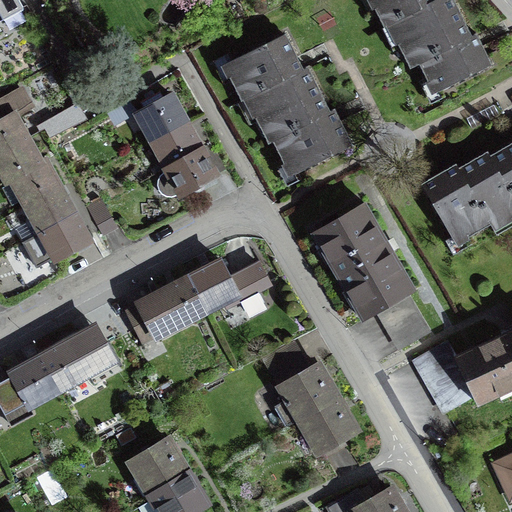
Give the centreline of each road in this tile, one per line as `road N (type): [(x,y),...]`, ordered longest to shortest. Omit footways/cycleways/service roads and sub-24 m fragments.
road 1 (residential): [(402,451),(269,215),(212,216),(0,331)]
road 2 (residential): [(402,451),(278,511)]
